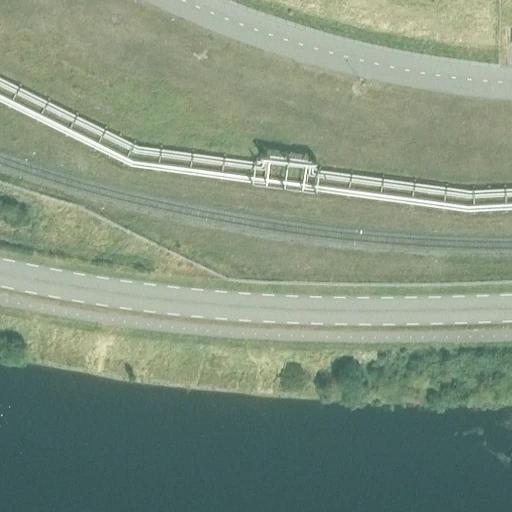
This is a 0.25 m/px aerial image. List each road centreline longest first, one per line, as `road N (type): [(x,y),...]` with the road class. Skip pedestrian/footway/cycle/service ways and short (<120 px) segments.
road 1 (tertiary): [(511,307),(201,305),(0,273)]
road 2 (unclassified): [(511,81),(343,60),(189,0)]
